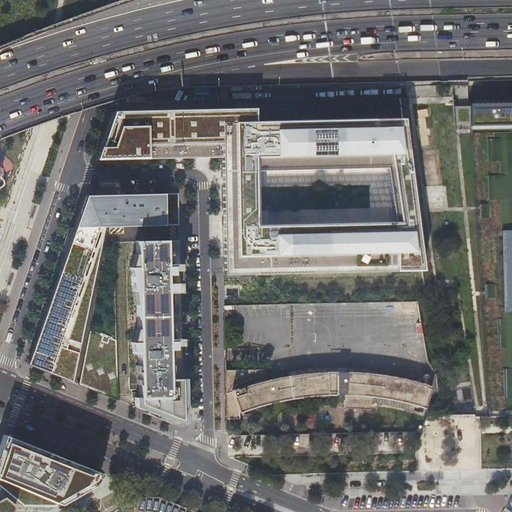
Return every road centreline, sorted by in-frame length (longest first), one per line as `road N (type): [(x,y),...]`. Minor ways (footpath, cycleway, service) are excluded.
road 1 (residential): [(66,177),(200,174),(208,466)]
road 2 (trunk): [(138,71),(279,42),(511,34)]
road 3 (trunk): [(138,71),(511,67)]
road 4 (trunk): [(278,0),(183,16),(0,71)]
road 5 (secondary): [(208,466),(0,380)]
road 6 (secondary): [(0,407),(200,488)]
road 7 (residential): [(0,376),(66,177)]
road 8 (residential): [(286,500),(300,478),(467,475)]
road 9 (residential): [(66,177),(127,0)]
road 10 (trunk): [(0,115),(138,71)]
